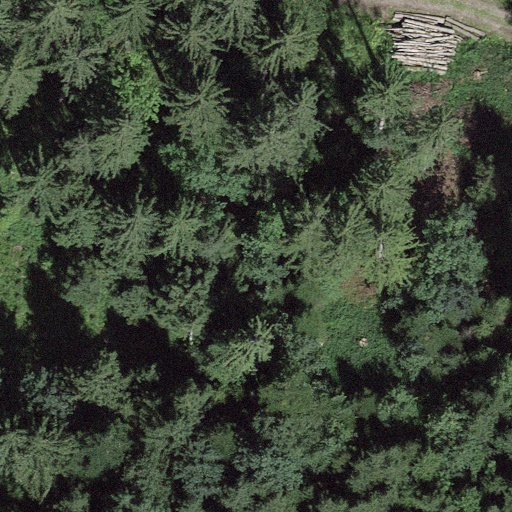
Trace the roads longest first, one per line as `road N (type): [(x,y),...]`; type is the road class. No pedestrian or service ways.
road 1 (track): [(0,98),(119,54),(161,0)]
road 2 (track): [(383,0),(511,31)]
